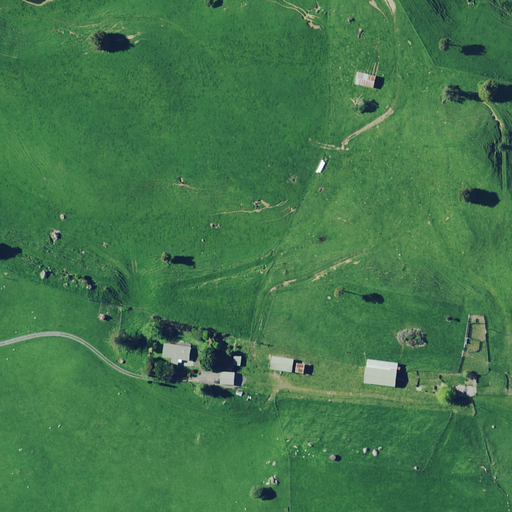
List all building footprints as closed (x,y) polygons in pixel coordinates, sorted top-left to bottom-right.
[(377,76),(359,72),(356,84),(374,88),(377,76)] [(193,348),(165,344),(163,357),(173,359),(172,365),(179,365),(179,362),(183,363),(183,360),(191,361),(193,348)] [(242,356),(234,356),(234,365),(241,366),(242,356)] [(295,360),(273,357),(271,369),(293,372),(295,360)] [(399,364),(369,360),(366,383),(396,387),(399,364)] [(307,364),(297,362),(295,372),(305,374),(307,364)] [(235,373),(222,372),(221,384),(234,385),(235,373)]
